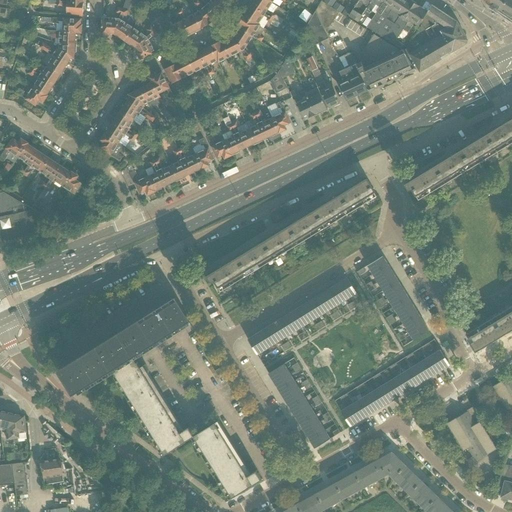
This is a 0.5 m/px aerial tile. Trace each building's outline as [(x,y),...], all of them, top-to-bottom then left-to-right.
[(204,7),(198,0),(194,4),(198,8),(200,6),(203,9),(200,11),(194,14),(201,28),(202,29),(214,22),(212,19),(214,18),(215,17),(206,6),(204,7)] [(202,0),(207,5),(206,6),(215,17),(216,15),(218,14),(221,16),(228,4),(221,0),(211,0),(210,2),(209,3),(206,0),(202,0)] [(267,0),(256,0),(253,5),(266,14),(273,19),(276,15),(272,12),(271,14),(267,12),(273,4),(267,0)] [(360,0),(349,16),(358,22),(372,0),(360,0)] [(373,13),(376,14),(382,5),(385,0),(372,0),(358,22),(366,27),(368,22),(367,22),(373,13)] [(409,0),(385,0),(382,5),(429,36),(425,42),(421,39),(413,50),(413,51),(422,67),(450,50),(464,29),(429,6),(426,11),(409,0)] [(499,11),(499,12),(506,0),(494,0),(491,6),(499,11)] [(511,0),(506,0),(499,12),(511,20),(511,0)] [(58,1),(58,7),(63,7),(63,5),(67,5),(66,15),(73,16),(81,16),(83,16),(84,3),(83,3),(58,1)] [(322,2),(316,12),(325,28),(329,26),(338,12),(322,2)] [(333,8),(341,12),(344,7),(336,3),(333,8)] [(253,5),(246,16),(259,25),(259,24),(264,16),(268,19),(267,20),(271,23),(273,19),(266,14),(253,5)] [(347,6),(342,14),(346,17),(351,8),(347,6)] [(111,34),(113,34),(123,9),(118,7),(116,13),(119,14),(117,19),(103,18),(102,34),(111,35),(111,34)] [(119,38),(125,42),(134,28),(123,20),(124,16),(127,17),(129,11),(123,9),(113,34),(115,34),(119,37),(119,38)] [(183,9),(178,11),(179,11),(190,33),(201,28),(194,14),(185,19),(183,15),(185,14),(183,9)] [(179,11),(178,11),(174,13),(176,18),(178,17),(181,21),(171,26),(178,39),(179,40),(191,34),(190,33),(179,11)] [(325,28),(316,12),(308,26),(316,45),(328,40),(323,29),(325,28)] [(238,27),(241,28),(253,37),(261,42),(264,38),(260,35),(259,37),(255,35),(261,26),(246,16),(245,16),(238,27)] [(53,18),(53,24),(59,24),(59,21),(63,22),(63,31),(63,32),(64,32),(76,33),(82,33),(82,25),(81,25),(81,20),(73,19),(53,18)] [(165,21),(155,30),(156,31),(158,33),(159,31),(162,34),(169,30),(165,21)] [(132,45),(136,48),(156,31),(155,30),(152,26),(147,30),(149,32),(145,35),(134,28),(125,42),(130,46),(132,45)] [(241,28),(234,38),(247,53),(251,57),(254,54),(251,50),(249,51),(246,48),(253,37),(241,28)] [(59,38),(59,45),(77,46),(77,39),(76,38),(76,33),(64,32),(49,31),(48,36),(54,37),(54,34),(59,35),(58,38),(59,38)] [(156,31),(136,48),(138,52),(137,52),(140,60),(155,52),(154,51),(149,40),(153,36),(155,38),(159,34),(158,33),(156,31)] [(361,62),(357,64),(358,68),(361,72),(365,82),(369,91),(370,90),(378,86),(414,69),(415,69),(409,61),(404,52),(403,53),(400,51),(373,34),(362,53),(368,65),(369,68),(365,70),(363,67),(363,66),(361,62)] [(234,38),(224,43),(231,57),(242,52),(245,55),(244,56),(247,60),(251,57),(247,53),(234,38)] [(222,41),(211,47),(212,47),(219,63),(228,59),(230,62),(228,63),(230,68),(235,65),(233,61),(232,61),(230,57),(231,57),(224,43),(222,41)] [(43,42),(40,47),(52,52),(68,63),(71,59),(75,59),(75,54),(76,53),(77,46),(59,45),(59,49),(57,48),(56,51),(43,42)] [(52,59),(48,65),(62,75),(66,69),(66,67),(68,63),(52,52),(40,47),(39,48),(52,56),(51,58),(52,59)] [(200,53),(199,53),(211,75),(215,73),(213,69),(211,70),(209,66),(217,62),(218,63),(219,63),(212,47),(211,48),(200,53)] [(199,53),(189,59),(196,73),(204,69),(206,72),(205,73),(207,77),(211,75),(199,53)] [(344,56),(339,58),(345,69),(349,67),(344,56)] [(280,69),(279,72),(282,79),(295,73),(288,58),(288,57),(280,69)] [(307,60),(312,71),(317,69),(312,57),(307,60)] [(189,59),(177,65),(184,78),(189,88),(193,85),(190,80),(188,82),(186,78),(196,73),(189,59)] [(349,67),(345,69),(357,95),(361,93),(362,94),(367,92),(366,90),(367,90),(359,73),(361,72),(357,64),(356,63),(349,67)] [(184,78),(177,65),(177,64),(165,70),(172,84),(181,80),(183,84),(181,85),(184,90),(189,88),(184,78)] [(34,65),(30,70),(54,85),(57,80),(58,80),(62,75),(48,65),(44,70),(43,70),(42,72),(38,70),(39,68),(34,65)] [(357,95),(345,69),(339,71),(344,81),(338,83),(346,100),(348,99),(349,100),(352,99),(352,97),(357,95)] [(38,81),(33,88),(47,97),(52,90),(51,89),(54,85),(30,70),(28,74),(34,78),(35,76),(38,78),(36,81),(38,81)] [(157,74),(150,78),(153,83),(158,94),(167,90),(169,94),(167,95),(169,100),(174,98),(170,89),(170,88),(167,81),(162,72),(161,72),(162,74),(158,76),(157,74)] [(341,102),(332,85),(326,87),(323,81),(317,84),(330,109),(331,108),(330,107),(332,106),(333,108),(340,104),(339,103),(341,102)] [(147,85),(140,88),(148,103),(154,100),(155,101),(157,100),(159,104),(157,105),(160,110),(165,107),(159,95),(158,94),(152,83),(148,86),(147,85)] [(308,85),(303,87),(316,114),(320,112),(322,113),(326,111),(327,109),(317,87),(310,90),(308,85)] [(316,114),(303,87),(304,90),(298,93),(300,97),(295,99),(304,119),(309,117),(316,114)] [(47,97),(33,88),(28,96),(24,94),(25,92),(20,89),(17,94),(36,106),(40,100),(44,103),(47,97)] [(130,98),(126,105),(140,114),(152,122),(156,117),(144,109),(145,106),(144,105),(145,104),(148,103),(140,88),(134,91),(134,93),(129,95),(130,98)] [(282,112),(272,117),(280,133),(286,130),(284,125),(290,122),(281,101),(275,104),(278,109),(280,108),(282,112)] [(123,107),(118,115),(132,124),(138,116),(139,117),(140,114),(126,105),(125,106),(123,107)] [(165,108),(160,111),(164,116),(169,113),(165,108)] [(260,110),(255,112),(267,137),(271,135),(273,136),(280,133),(272,117),(265,120),(265,119),(262,120),(261,116),(263,115),(260,110)] [(254,125),(248,128),(255,144),(262,141),(262,139),(267,137),(255,112),(250,114),(253,120),(255,119),(256,123),(254,124),(254,125)] [(116,120),(113,124),(136,139),(139,134),(134,131),(133,133),(130,130),(131,128),(130,127),(132,124),(118,115),(116,118),(116,120)] [(231,123),(243,149),(248,146),(249,147),(255,144),(248,128),(242,131),(242,130),(239,131),(237,128),(239,127),(236,121),(231,123)] [(496,153),(511,143),(511,121),(486,137),(496,153)] [(229,131),(222,135),(224,139),(223,140),(231,156),(238,152),(239,150),(243,149),(236,135),(231,123),(226,126),(229,131)] [(109,128),(105,134),(119,143),(123,138),(124,138),(126,136),(129,138),(128,140),(133,143),(136,139),(113,124),(112,126),(110,128),(109,128)] [(104,136),(101,141),(105,143),(101,149),(120,161),(123,156),(118,153),(123,146),(119,143),(105,134),(104,136)] [(231,156),(223,140),(214,144),(212,140),(214,139),(212,134),(206,136),(216,157),(222,154),(224,159),(231,156)] [(470,169),(496,153),(486,137),(460,152),(470,169)] [(205,148),(196,153),(203,169),(210,166),(207,161),(214,158),(204,138),(199,140),(202,146),(204,145),(205,148)] [(8,151),(17,156),(26,142),(20,139),(17,143),(11,139),(5,149),(0,156),(0,158),(4,161),(8,156),(5,155),(8,151)] [(26,142),(17,156),(23,161),(22,162),(25,164),(22,167),(22,168),(20,166),(17,171),(21,174),(37,151),(36,151),(33,149),(32,147),(26,142)] [(184,146),(179,148),(190,173),(194,172),(196,172),(203,169),(196,153),(189,156),(189,155),(186,157),(184,153),(186,152),(184,146)] [(178,161),(171,165),(179,180),(185,178),(185,176),(190,173),(179,148),(173,151),(176,157),(178,156),(180,159),(177,160),(178,161)] [(37,151),(21,174),(26,177),(29,172),(27,171),(30,167),(30,168),(33,169),(34,168),(39,172),(49,157),(43,154),(41,154),(37,151)] [(445,184),(470,169),(460,152),(435,168),(445,184)] [(42,181),(39,185),(43,188),(58,165),(54,163),(54,161),(49,157),(39,172),(45,175),(44,176),(46,178),(44,182),(42,181)] [(160,157),(154,160),(166,185),(171,183),(172,183),(179,180),(171,165),(165,167),(165,166),(162,168),(161,164),(163,163),(160,157)] [(154,173),(147,176),(154,192),(161,189),(162,187),(166,185),(154,160),(150,162),(153,168),(155,167),(157,170),(154,172),(154,173)] [(7,163),(2,172),(6,175),(11,166),(7,163)] [(58,165),(43,188),(48,191),(51,186),(49,185),(51,181),(52,182),(54,183),(55,182),(62,186),(71,172),(64,168),(63,168),(59,166),(58,165)] [(419,200),(445,184),(435,168),(406,185),(409,190),(412,189),(416,196),(416,195),(419,200)] [(154,192),(147,176),(138,180),(136,177),(138,176),(135,170),(130,173),(139,193),(146,191),(148,195),(154,192)] [(71,172),(62,186),(71,192),(68,196),(66,195),(63,200),(67,203),(80,184),(74,180),(77,176),(71,172)] [(367,179),(341,195),(351,212),(377,196),(367,179)] [(0,235),(1,240),(36,233),(34,225),(33,225),(30,211),(26,212),(25,208),(23,208),(23,206),(22,204),(0,190),(0,235)] [(39,194),(33,205),(38,208),(45,197),(39,194)] [(341,195),(315,211),(325,228),(351,212),(341,195)] [(315,211),(289,227),(299,243),(325,228),(315,211)] [(289,227),(263,243),(273,259),(299,243),(289,227)] [(263,243),(237,259),(247,275),(273,259),(263,243)] [(375,261),(367,265),(373,274),(380,269),(388,264),(383,256),(375,261)] [(247,275),(237,259),(208,277),(211,281),(215,280),(218,286),(221,291),(247,275)] [(380,269),(373,274),(378,282),(386,277),(393,273),(388,265),(388,264),(380,269)] [(386,277),(378,282),(383,290),(391,286),(398,281),(393,273),(386,277)] [(347,278),(339,283),(344,290),(348,298),(357,293),(347,278)] [(391,286),(383,290),(388,299),(396,294),(403,289),(398,281),(391,286)] [(338,284),(331,288),(335,295),(340,303),(348,298),(344,290),(339,283),(338,284)] [(330,289),(322,293),(327,301),(332,309),(340,303),(335,295),(331,288),(330,289)] [(396,294),(388,299),(393,307),(401,302),(408,298),(403,289),(396,294)] [(322,294),(314,298),(319,306),(324,314),(332,309),(327,301),(322,293),(322,294)] [(59,369),(58,370),(65,381),(73,394),(78,391),(79,391),(115,368),(119,373),(134,364),(131,358),(133,357),(190,322),(190,321),(175,297),(117,333),(112,336),(104,341),(99,344),(63,367),(59,369)] [(313,299),(306,303),(310,311),(315,319),(324,314),(319,306),(314,298),(313,299)] [(401,302),(393,307),(398,315),(406,311),(414,306),(413,306),(408,298),(401,302)] [(305,304),(297,309),(302,316),(307,324),(315,319),(310,311),(306,303),(305,304)] [(406,311),(398,315),(403,324),(411,319),(419,314),(414,306),(406,311)] [(511,306),(492,318),(502,335),(511,328),(511,306)] [(297,309),(289,314),(294,321),(299,329),(307,324),(302,316),(297,309)] [(289,314),(281,319),(285,326),(290,334),(299,329),(294,321),(289,314)] [(411,319),(403,324),(409,332),(416,327),(424,323),(424,322),(419,314),(411,319)] [(502,335),(492,318),(466,334),(476,351),(502,335)] [(276,322),(272,324),(277,332),(282,339),(290,334),(285,326),(281,319),(280,319),(276,322)] [(416,327),(409,332),(414,340),(422,336),(429,331),(424,323),(416,327)] [(272,325),(264,329),(269,337),(274,345),(282,339),(277,332),(272,324),(272,325)] [(264,329),(256,334),(261,342),(265,350),(274,345),(269,337),(264,329)] [(256,334),(248,339),(248,340),(252,347),(257,355),(265,350),(261,342),(256,334)] [(441,350),(432,355),(437,362),(442,370),(450,365),(445,357),(441,350)] [(432,355),(424,360),(429,368),(433,375),(442,370),(437,362),(432,355)] [(424,360),(416,365),(420,373),(425,380),(433,375),(429,368),(424,360)] [(134,364),(119,373),(116,375),(165,454),(194,436),(232,497),(262,479),(256,470),(254,471),(251,466),(247,468),(245,470),(215,422),(194,435),(189,427),(187,428),(184,423),(177,426),(137,362),(134,364)] [(284,364),(269,373),(274,382),(281,377),(288,373),(289,372),(284,364)] [(416,365),(407,370),(412,378),(417,385),(425,380),(420,373),(416,365)] [(220,368),(215,371),(218,376),(223,373),(220,368)] [(407,370),(399,375),(404,383),(408,391),(417,385),(412,378),(407,370)] [(281,377),(274,382),(279,390),(286,386),(294,381),(289,372),(288,373),(281,377)] [(511,374),(493,387),(509,414),(511,412),(511,374)] [(399,375),(391,380),(395,388),(400,396),(408,391),(404,383),(399,375)] [(391,380),(382,386),(387,393),(392,401),(400,396),(395,388),(391,380)] [(286,386),(279,390),(284,398),(291,394),(299,389),(294,381),(286,386)] [(382,386),(374,391),(379,398),(384,406),(385,405),(392,401),(387,393),(382,386)] [(291,394),(284,398),(289,407),(296,402),(304,398),(304,397),(299,389),(291,394)] [(374,391),(366,396),(371,404),(375,411),(384,406),(379,398),(374,391)] [(366,396),(357,401),(362,409),(367,416),(375,411),(371,404),(366,396)] [(296,402),(289,407),(294,415),(301,411),(309,406),(310,406),(304,397),(304,398),(296,402)] [(357,401),(349,406),(354,414),(359,421),(367,416),(362,409),(357,401)] [(301,411),(294,415),(299,423),(306,419),(314,414),(315,414),(310,406),(309,406),(301,411)] [(349,406),(341,411),(350,427),(357,423),(359,421),(354,414),(349,406)] [(467,459),(470,465),(477,461),(476,460),(496,448),(480,421),(475,424),(470,415),(476,412),(473,407),(466,411),(467,411),(446,424),(463,451),(467,448),(472,456),(467,459)] [(0,464),(18,463),(14,453),(4,454),(3,440),(17,439),(18,441),(26,440),(24,411),(0,412),(0,464)] [(306,419),(299,423),(305,432),(311,428),(319,423),(320,422),(315,414),(314,414),(306,419)] [(311,428),(305,432),(310,440),(317,436),(324,431),(325,431),(320,422),(319,423),(311,428)] [(511,429),(510,427),(503,431),(508,439),(511,436),(511,429)] [(317,436),(310,440),(315,448),(322,444),(329,440),(330,439),(325,431),(324,431),(317,436)] [(389,473),(395,479),(407,467),(392,452),(373,462),(381,478),(389,473)] [(60,460),(39,462),(41,484),(62,482),(60,460)] [(362,488),(381,478),(373,462),(354,473),(362,488)] [(27,496),(24,463),(0,464),(0,484),(13,483),(15,498),(27,496)] [(511,466),(503,464),(495,494),(501,496),(501,497),(511,499),(511,466)] [(395,479),(410,494),(422,482),(407,467),(395,479)] [(343,499),(362,488),(354,473),(335,484),(343,499)] [(410,494),(425,509),(437,496),(422,482),(410,494)] [(324,509),(343,499),(335,484),(316,494),(324,509)] [(300,511),(319,511),(324,509),(316,494),(297,505),(300,511)] [(425,509),(428,511),(451,511),(452,511),(437,496),(425,509)]
